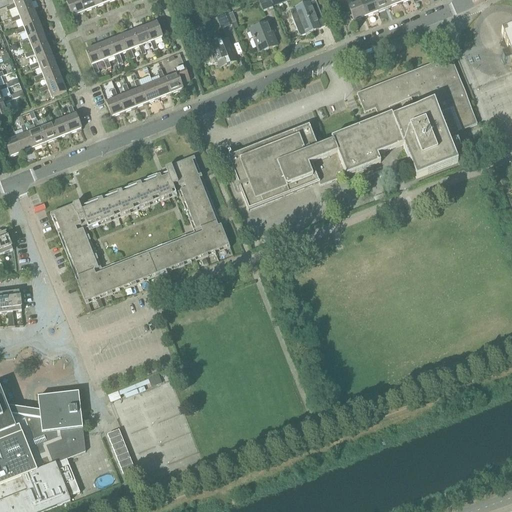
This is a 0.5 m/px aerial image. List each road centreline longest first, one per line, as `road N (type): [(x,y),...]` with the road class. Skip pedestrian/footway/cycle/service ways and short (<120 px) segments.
road 1 (residential): [(16,184),(461,5)]
road 2 (unclassified): [(73,327),(16,184)]
